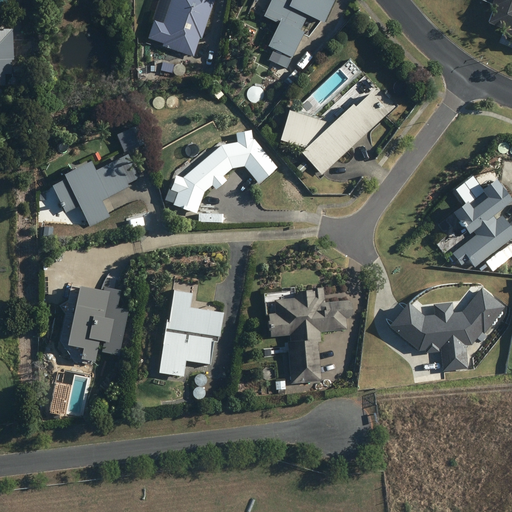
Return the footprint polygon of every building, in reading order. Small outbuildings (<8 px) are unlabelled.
[(148,38),(163,43),(162,46),(193,56),(199,38),(201,38),(213,0),(171,0),(163,23),(154,20),(148,38)] [(270,0),(264,16),(278,22),(267,46),(292,57),(304,32),(300,30),(307,15),(324,22),(332,1),(330,0),(270,0)] [(511,38),(511,0),(492,0),(490,7),(493,8),(487,22),(504,29),(503,31),(508,33),(507,36),(511,38)] [(0,84),(5,85),(4,73),(11,73),(11,59),(13,59),(12,29),(0,29),(0,84)] [(270,62),(283,68),(287,59),(274,53),(270,62)] [(173,65),(162,62),(160,70),(171,73),(173,65)] [(224,93),(216,86),(211,92),(218,99),(224,93)] [(288,109),(278,140),(304,148),(300,152),(321,175),(388,112),(367,89),(331,123),(288,109)] [(182,206),(182,208),(187,210),(187,208),(194,210),(201,190),(212,180),(213,181),(218,177),(217,176),(230,165),(244,163),(259,179),(274,167),(260,151),(257,153),(254,149),(257,147),(252,141),(249,142),(248,132),(238,134),(239,144),(221,147),(204,161),(207,164),(202,168),(200,165),(184,178),(175,203),(182,206)] [(63,174),(65,179),(51,186),(65,212),(79,205),(90,228),(109,218),(101,201),(128,187),(127,184),(138,178),(126,155),(95,171),(89,161),(63,174)] [(511,229),(498,211),(511,200),(511,199),(495,178),(481,189),(483,192),(469,204),(466,201),(452,212),(469,234),(473,231),(476,235),(452,254),(461,265),(466,262),(469,265),(472,263),(476,267),(511,238),(511,229)] [(511,246),(509,243),(499,252),(507,261),(511,256),(511,246)] [(82,348),(79,358),(93,361),(98,340),(103,341),(100,352),(117,355),(127,310),(116,307),(119,290),(103,287),(103,290),(78,285),(65,344),(82,348)] [(350,315),(351,314),(350,302),(349,303),(349,300),(325,302),(323,287),(311,288),(311,290),(293,292),(294,298),(273,300),(274,314),(268,314),(269,326),(273,326),(274,336),(289,335),(290,341),(287,342),(291,384),(321,381),(318,342),(321,341),(320,332),(347,329),(346,318),(350,318),(350,315)] [(223,312),(189,307),(191,292),(173,290),(169,321),(166,321),(158,373),(183,377),(185,362),(210,365),(213,342),(217,342),(218,337),(219,337),(223,312)] [(426,347),(425,345),(432,344),(433,346),(439,346),(442,368),(464,366),(461,343),(468,342),(479,329),(481,330),(500,306),(479,290),(461,312),(448,314),(447,305),(433,306),(434,315),(421,317),(405,304),(388,325),(417,348),(426,347)] [(285,381),(275,381),(276,390),(285,389),(285,381)]
